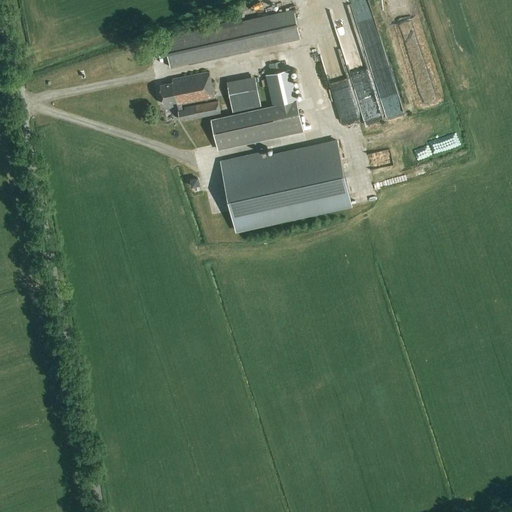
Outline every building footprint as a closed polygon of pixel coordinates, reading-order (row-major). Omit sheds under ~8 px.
[(300,38),(294,9),(164,38),(171,67),(300,38)] [(372,39),(374,33),(363,29),(360,36),(372,39)] [(350,67),(355,65),(367,109),(366,109),(370,124),(388,120),(367,45),(346,51),(350,67)] [(342,63),(342,49),(328,49),(328,63),(342,63)] [(211,119),(218,148),(303,131),(299,111),(295,112),(293,102),(297,101),(290,69),(266,74),(273,106),(211,119)] [(160,85),(164,104),(176,102),(180,119),(186,118),(187,120),(220,114),(217,101),(184,107),(184,109),(182,110),(181,105),(214,98),(209,72),(172,79),(172,82),(160,85)] [(255,76),(226,82),(233,111),(261,105),(255,76)] [(236,231),(351,205),(337,141),(262,158),(261,153),(221,162),(236,231)]
